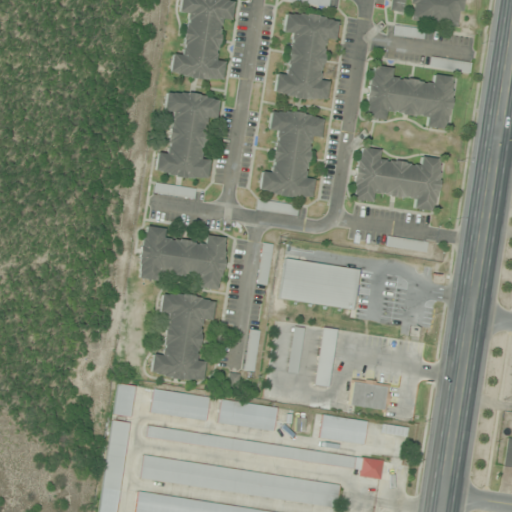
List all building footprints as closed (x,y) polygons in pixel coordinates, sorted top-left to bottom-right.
[(167,75),(219,82),(222,61),(214,60),(219,20),(229,21),(231,0),(178,0),(177,13),(185,14),(179,55),(170,53),(167,75)] [(403,0),(389,0),(388,11),(401,13),(403,0)] [(461,0),(410,0),(407,21),(457,29),(461,0)] [(289,34),(284,75),(273,73),(271,95),(323,102),(326,81),(318,80),(323,39),(333,41),(335,19),(283,12),(280,33),(289,34)] [(420,40),(422,30),(392,25),(391,35),(420,40)] [(445,59),(429,60),(430,68),(445,67),(445,59)] [(389,78),(390,68),(369,65),(363,118),(382,120),(383,112),(424,117),(423,127),(444,130),(451,77),(431,75),(430,83),(389,78)] [(152,174),(204,181),(207,160),(199,159),(204,118),(214,119),(217,97),(164,91),(161,112),(170,113),(164,153),(154,152),(152,174)] [(256,193),(309,199),(311,179),(303,178),(308,137),(318,138),(320,116),(268,110),(266,130),(274,131),(269,172),(259,171),(256,193)] [(412,199),(411,209),(433,211),(438,158),(419,157),(418,164),(377,160),(378,149),(356,147),(351,200),(370,202),(370,195),(412,199)] [(193,198),(193,187),(152,185),(152,196),(193,198)] [(294,215),(295,205),(255,201),(255,211),(294,215)] [(223,237),(203,235),(203,243),(162,239),(163,227),(141,226),(136,279),(155,281),(156,274),(197,278),(195,289),(218,291),(223,237)] [(384,246),(424,251),(425,242),(385,238),(384,246)] [(266,285),(270,244),(259,243),(255,284),(266,285)] [(282,259),(276,300),(350,311),(356,269),(282,259)] [(148,376),(200,380),(202,362),(195,361),(198,320),(210,321),(212,299),(159,294),(157,314),(165,314),(161,356),(150,355),(148,376)] [(295,373),(302,328),(291,326),(285,372),(295,373)] [(311,386),(326,388),(335,329),(320,327),(311,386)] [(259,331),(248,329),(240,370),(251,372),(259,331)] [(235,390),(236,375),(226,374),(225,389),(235,390)] [(384,386),(350,382),(347,406),(382,410),(384,386)] [(111,417),(128,419),(133,387),(115,384),(111,417)] [(204,421),(207,397),(150,390),(147,414),(204,421)] [(215,424),(272,431),(275,408),(219,400),(215,424)] [(365,421),(319,416),(316,439),(362,444),(365,421)] [(96,511),(115,511),(126,422),(108,420),(96,511)] [(143,443),(358,467),(357,477),(378,479),(380,458),(145,431),(143,443)] [(511,440),(506,439),(502,466),(511,467),(511,440)] [(334,508),(337,485),(140,459),(137,482),(334,508)] [(260,511),(134,496),(132,511),(260,511)]
